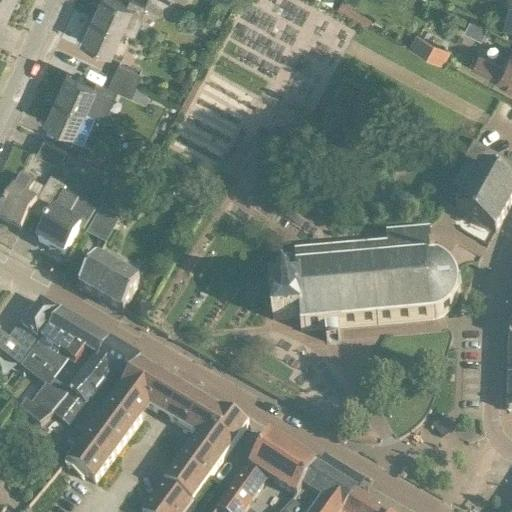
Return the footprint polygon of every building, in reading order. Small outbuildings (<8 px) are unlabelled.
[(0,0),(0,17),(6,20),(14,0),(0,0)] [(142,20),(136,17),(141,3),(133,0),(129,0),(126,6),(113,0),(100,0),(92,18),(119,30),(134,37),(142,20)] [(182,11),(172,6),(158,0),(147,0),(145,5),(144,6),(146,7),(178,22),(183,11),(182,11)] [(108,56),(119,30),(92,18),(81,43),(108,56)] [(481,40),(487,29),(469,20),(463,30),(481,40)] [(442,65),(448,53),(418,38),(412,50),(442,65)] [(511,51),(504,68),(479,55),(472,67),(511,87),(511,51)] [(112,77),(136,87),(141,74),(118,63),(112,77)] [(66,76),(56,98),(83,110),(93,88),(66,76)] [(131,97),(136,87),(112,77),(108,87),(131,97)] [(377,97),(362,88),(350,109),(365,118),(377,97)] [(96,116),(83,110),(56,98),(55,99),(44,124),(72,136),(71,139),(82,143),(83,144),(95,117),(96,116)] [(59,166),(67,151),(44,140),(36,155),(59,166)] [(82,143),(76,155),(99,167),(105,154),(83,144),(82,143)] [(495,236),(498,232),(511,206),(511,167),(486,153),(483,152),(473,147),(462,167),(477,176),(456,213),(478,226),(495,236)] [(80,159),(69,154),(63,166),(74,171),(80,159)] [(115,171),(118,163),(105,157),(101,165),(115,171)] [(37,207),(27,201),(34,187),(21,180),(0,217),(0,222),(21,234),(33,214),(37,207)] [(37,207),(33,214),(47,222),(43,227),(46,229),(37,243),(64,258),(81,228),(53,212),(65,192),(50,184),(37,207)] [(116,218),(121,208),(109,201),(103,211),(101,210),(87,237),(107,247),(122,222),(116,218)] [(433,259),(431,232),(387,236),(388,252),(295,259),(295,267),(293,266),(290,265),(285,266),(283,268),(278,273),(278,277),(279,288),(270,289),(272,323),(300,321),(301,333),(325,332),(326,345),(334,344),(341,344),(339,330),(432,322),(439,320),(451,315),(454,309),(456,304),(458,295),(458,285),(458,284),(455,276),(454,274),(452,273),(450,270),(446,266),(443,264),(440,262),(435,262),(435,259),(433,259)] [(112,270),(96,261),(80,290),(124,316),(124,315),(140,287),(132,282),(135,275),(116,264),(112,270)] [(154,268),(149,278),(157,282),(162,272),(154,268)] [(38,341),(58,316),(41,306),(23,331),(21,329),(10,343),(0,335),(0,354),(21,369),(28,358),(40,343),(38,341)] [(96,363),(108,346),(60,318),(41,344),(73,368),(84,354),(96,361),(95,362),(96,363)] [(87,409),(111,377),(126,356),(108,346),(96,363),(95,362),(71,393),(70,394),(72,395),(71,397),(54,417),(55,419),(71,431),(87,409)] [(175,386),(175,385),(141,366),(141,365),(139,364),(124,385),(126,385),(104,415),(103,414),(85,439),(86,439),(67,466),(96,487),(142,424),(134,418),(141,408),(156,417),(157,417),(157,416),(157,415),(174,387),(175,386)] [(71,393),(46,371),(33,388),(26,397),(49,419),(52,416),(54,417),(71,397),(72,395),(70,394),(71,393)] [(221,412),(188,393),(187,393),(188,394),(187,394),(188,395),(171,423),(170,423),(170,424),(169,424),(170,425),(202,444),(198,451),(204,454),(199,461),(187,452),(143,511),(188,511),(249,429),(221,412)] [(85,439),(103,414),(92,407),(74,431),(85,439)] [(296,505),(316,471),(269,441),(252,472),(221,511),(249,511),(269,486),(296,505)] [(344,511),(356,496),(316,471),(296,505),(292,511),(290,511),(344,511)] [(378,511),(380,510),(356,496),(344,511),(378,511)]
